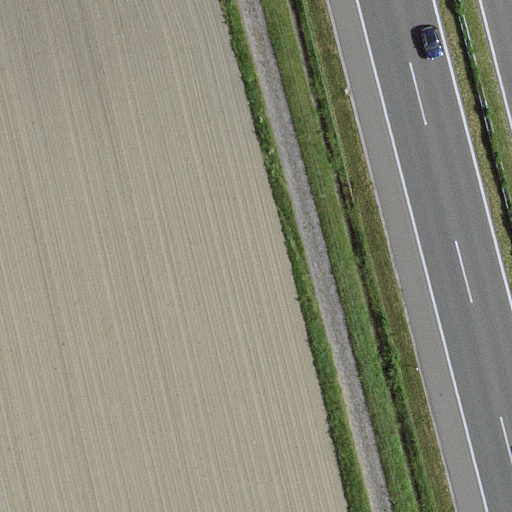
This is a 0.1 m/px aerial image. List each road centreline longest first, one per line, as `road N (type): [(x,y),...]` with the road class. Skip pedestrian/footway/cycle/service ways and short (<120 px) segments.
road 1 (unclassified): [(371,511),(244,0)]
road 2 (motorway): [(396,0),(511,456)]
